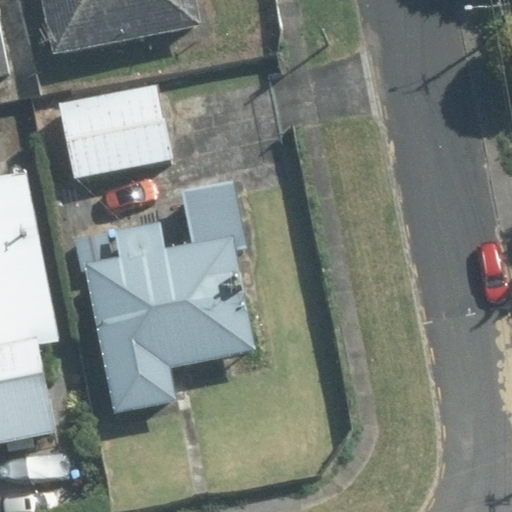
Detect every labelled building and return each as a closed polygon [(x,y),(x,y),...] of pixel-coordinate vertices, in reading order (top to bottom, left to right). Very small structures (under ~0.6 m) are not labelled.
[(0,0),(0,76),(25,71),(8,0),(0,0)] [(52,0),(61,55),(214,31),(208,0),(52,0)] [(172,88),(75,107),(89,179),(186,160),(172,88)] [(79,346),(44,178),(0,186),(0,450),(80,434),(63,349),(79,346)] [(103,240),(128,414),(189,405),(184,365),(269,353),(245,186),(200,192),(208,244),(178,249),(175,230),(103,240)]
